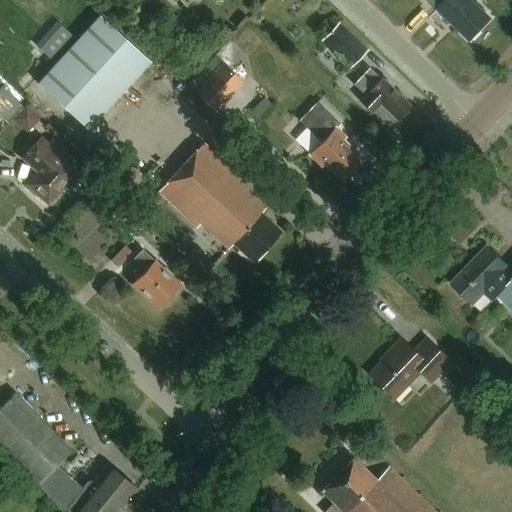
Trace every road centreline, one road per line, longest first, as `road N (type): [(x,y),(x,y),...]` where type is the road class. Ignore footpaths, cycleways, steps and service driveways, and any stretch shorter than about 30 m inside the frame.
road 1 (secondary): [(218,436),(278,348),(479,120)]
road 2 (residential): [(218,436),(0,247)]
road 3 (residential): [(350,0),(479,120)]
